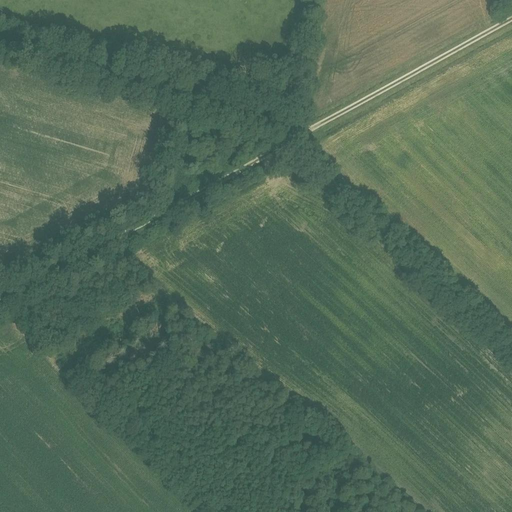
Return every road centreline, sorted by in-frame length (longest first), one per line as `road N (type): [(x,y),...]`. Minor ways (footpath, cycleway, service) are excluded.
road 1 (track): [(511,19),(0,301)]
road 2 (track): [(0,41),(310,130)]
